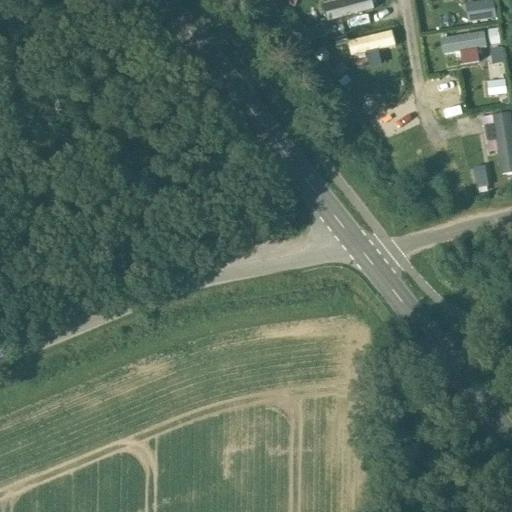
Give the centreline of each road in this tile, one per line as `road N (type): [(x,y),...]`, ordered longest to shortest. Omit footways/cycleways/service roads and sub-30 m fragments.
road 1 (unclassified): [(361,251),(159,291),(0,360)]
road 2 (secondary): [(361,251),(162,0)]
road 3 (secondary): [(511,443),(361,251)]
road 4 (unclassified): [(511,218),(361,251)]
